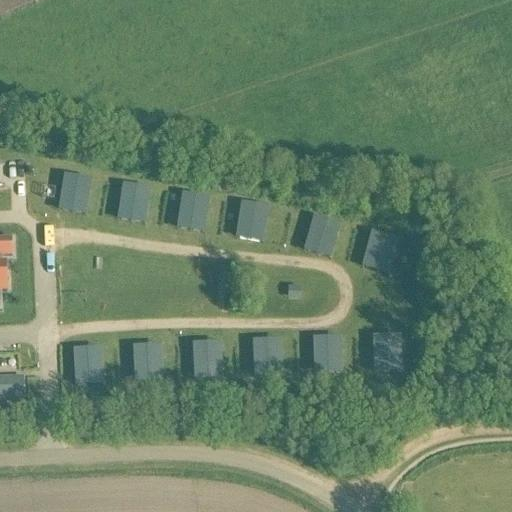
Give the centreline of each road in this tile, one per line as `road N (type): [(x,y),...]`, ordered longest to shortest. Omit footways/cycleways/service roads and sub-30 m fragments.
road 1 (track): [(511,169),(398,186),(0,115)]
road 2 (unclassified): [(356,511),(280,472),(203,453),(0,461)]
road 3 (track): [(511,430),(454,433),(413,449),(355,510)]
